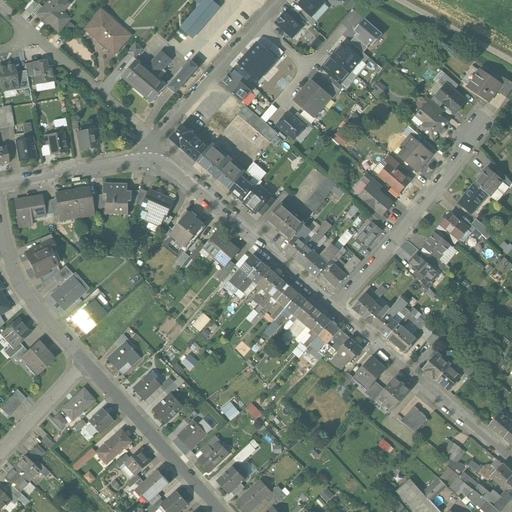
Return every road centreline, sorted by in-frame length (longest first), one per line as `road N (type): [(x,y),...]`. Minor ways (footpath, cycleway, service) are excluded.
road 1 (residential): [(138,161),(169,169),(335,308)]
road 2 (residential): [(335,308),(465,152),(478,123)]
road 3 (residential): [(335,308),(511,460)]
road 4 (residential): [(219,511),(85,361)]
road 5 (residential): [(28,30),(154,142)]
road 6 (residential): [(85,361),(16,276),(0,222)]
road 7 (residential): [(154,142),(255,24)]
road 8 (residential): [(0,184),(138,161)]
road 9 (track): [(396,0),(511,62)]
road 10 (residential): [(0,453),(85,361)]
